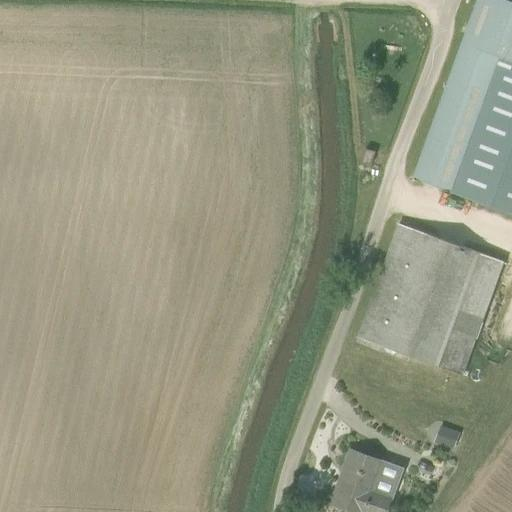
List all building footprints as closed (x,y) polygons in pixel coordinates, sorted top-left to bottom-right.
[(511,2),(506,0),(478,0),(414,179),(511,214),(511,2)] [(362,163),(372,166),(376,152),(366,149),(362,163)] [(399,224),(359,338),(464,376),(505,262),(399,224)] [(439,425),(432,443),(452,451),(459,433),(439,425)] [(332,504),(355,511),(387,511),(393,498),(372,491),(383,462),(351,450),(332,504)]
